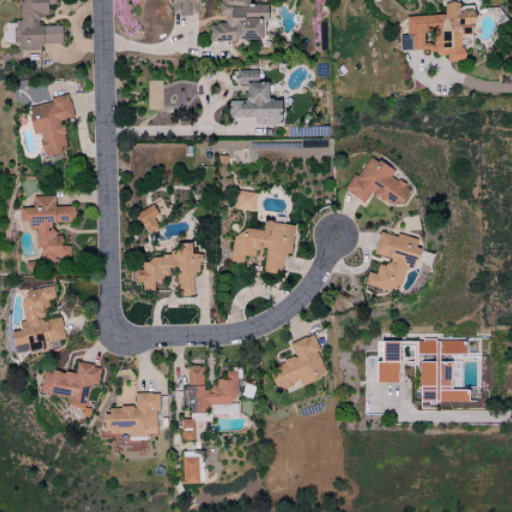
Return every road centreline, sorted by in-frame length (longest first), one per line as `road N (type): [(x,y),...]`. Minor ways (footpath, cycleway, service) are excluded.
road 1 (residential): [(102,0),(109,301)]
road 2 (residential): [(109,301),(125,331),(136,335),(261,330),(310,290),(337,243)]
